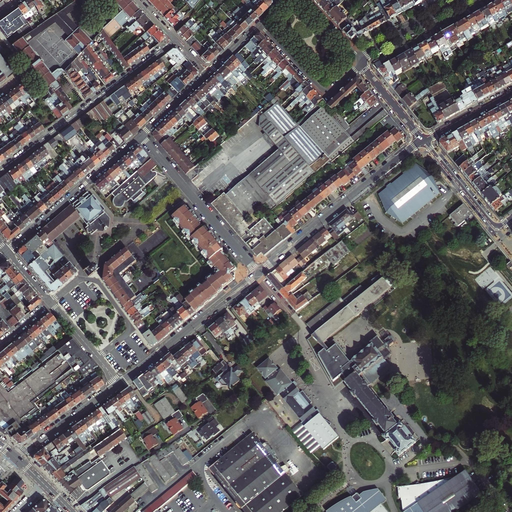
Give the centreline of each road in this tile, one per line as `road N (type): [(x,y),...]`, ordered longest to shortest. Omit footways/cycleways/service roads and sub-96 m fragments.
road 1 (residential): [(0,170),(175,37)]
road 2 (tertiary): [(257,273),(423,141)]
road 3 (residential): [(141,134),(257,273)]
road 4 (residential): [(141,134),(6,251)]
road 5 (tertiary): [(118,384),(257,273)]
road 6 (residential): [(258,25),(319,88),(332,90),(361,63)]
road 7 (residential): [(511,219),(498,229),(423,141)]
road 8 (tertiary): [(15,457),(118,384)]
